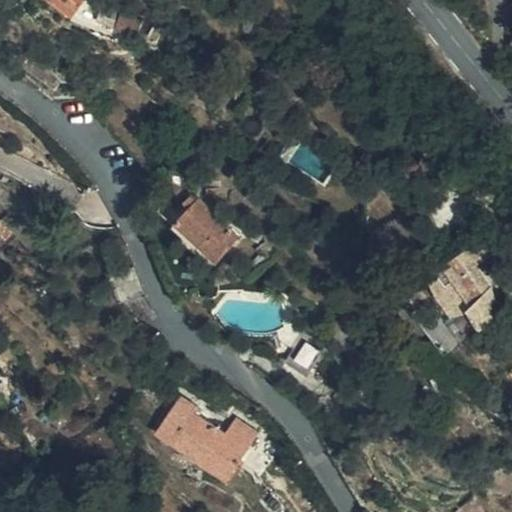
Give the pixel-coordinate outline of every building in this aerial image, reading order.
[(43,0),(65,15),(76,0),(75,0),(43,0)] [(130,25),(95,6),(84,22),(107,34),(117,42),(130,25)] [(174,223),(215,265),(237,242),(197,201),(174,223)] [(133,261),(112,269),(122,297),(143,289),(133,261)] [(460,262),(442,275),(445,281),(450,291),(472,278),(460,262)] [(445,281),(442,275),(426,287),(427,288),(445,281)] [(479,287),(472,278),(450,291),(458,307),(453,310),(457,318),(478,316),(485,332),(502,322),(492,308),(496,305),(479,287)] [(445,281),(427,288),(449,310),(453,310),(458,307),(450,291),(445,281)] [(166,447),(230,482),(254,441),(230,424),(220,438),(185,417),(166,447)] [(492,511),(474,486),(446,506),(438,511),(492,511)] [(438,511),(446,506),(434,491),(426,497),(438,511)]
